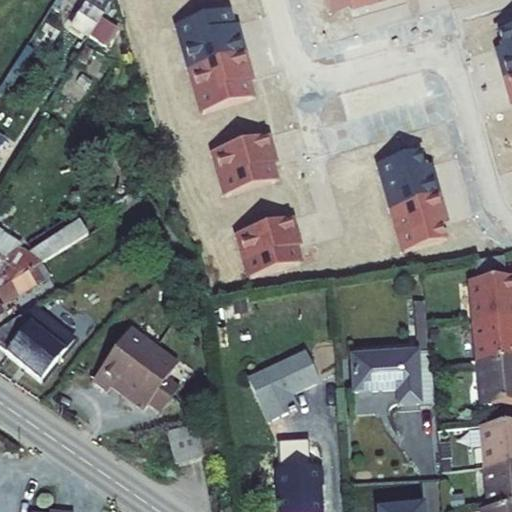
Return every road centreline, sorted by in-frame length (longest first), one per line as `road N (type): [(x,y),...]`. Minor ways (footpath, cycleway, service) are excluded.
road 1 (residential): [(275,0),(300,88),(451,47),(491,190),(511,220)]
road 2 (tertiary): [(159,511),(0,402)]
